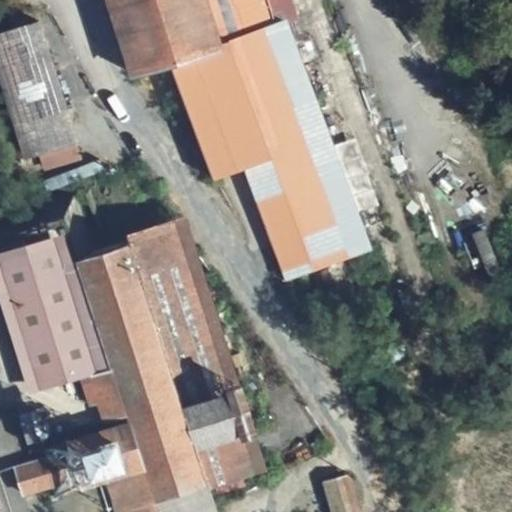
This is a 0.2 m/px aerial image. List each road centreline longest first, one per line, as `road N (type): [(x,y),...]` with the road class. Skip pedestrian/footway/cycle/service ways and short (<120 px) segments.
road 1 (unclassified): [(82,0),(126,136),(332,406),(387,511)]
road 2 (unclassified): [(345,0),(410,195)]
